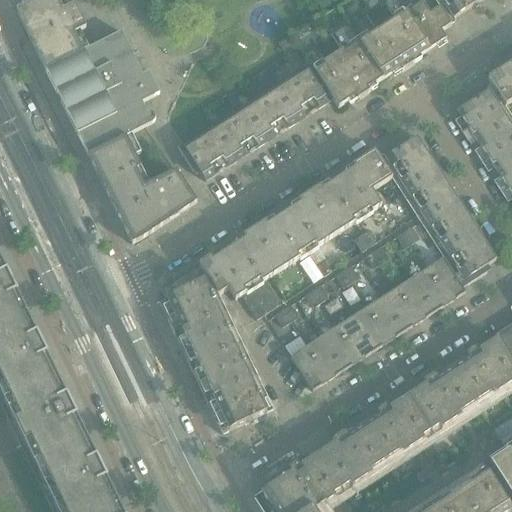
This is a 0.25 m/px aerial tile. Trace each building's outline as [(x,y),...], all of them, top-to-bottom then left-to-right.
[(88,50),(79,32),(85,30),(73,6),(68,9),(63,0),(38,0),(15,11),(44,72),(88,50)] [(450,27),(447,23),(439,9),(429,16),(422,6),(404,17),(392,0),(350,0),(336,9),(382,81),(391,76),(388,72),(396,67),(401,74),(413,66),(411,63),(445,41),(440,33),(450,27)] [(482,0),(439,0),(452,20),(482,0)] [(382,81),(336,9),(291,38),(308,65),(312,72),(319,82),(332,102),(337,110),(354,99),(356,102),(368,95),(364,88),(371,83),(374,87),(382,81)] [(141,104),(159,95),(148,73),(141,76),(131,56),(132,56),(121,34),(88,50),(44,72),(86,157),(124,138),(151,125),(154,123),(155,120),(154,117),(152,115),(150,113),(146,114),(141,104)] [(292,51),(285,40),(277,45),(284,56),(292,51)] [(205,183),(297,124),(332,102),(319,82),(312,72),(308,65),(295,74),(265,93),(235,113),(202,133),(200,135),(181,147),(177,150),(180,155),(184,152),(205,183)] [(511,119),(504,108),(511,102),(511,71),(509,66),(487,80),(493,90),(456,113),(511,199),(511,119)] [(270,84),(263,73),(256,77),(256,78),(262,89),(270,84)] [(240,103),(233,93),(225,97),(232,108),(240,103)] [(196,204),(189,194),(175,172),(149,185),(124,138),(86,157),(131,246),(142,240),(168,223),(165,218),(174,214),(176,217),(196,204)] [(495,262),(436,170),(416,139),(379,163),(373,153),(351,168),(355,173),(347,178),(346,175),(338,181),(362,220),(380,208),(396,198),(387,183),(391,181),(416,220),(419,225),(442,260),(448,269),(461,289),(467,285),(465,282),(495,262)] [(307,255),(362,220),(338,181),(328,187),(331,191),(324,196),(319,188),(297,203),(300,208),(293,213),(291,211),(282,216),(307,255)] [(264,283),(307,255),(282,216),(273,222),(275,224),(267,229),(264,224),(242,238),(246,245),(239,250),(236,246),(228,251),(253,291),(264,283)] [(418,242),(410,229),(402,235),(411,246),(418,242)] [(354,258),(376,244),(368,232),(347,246),(354,258)] [(411,246),(402,235),(395,239),(403,251),(411,246)] [(388,261),(380,249),(373,254),(381,266),(388,261)] [(271,412),(217,298),(227,291),(234,302),(240,298),(256,322),(280,306),(264,283),(253,291),(228,251),(219,257),(221,261),(214,266),(209,259),(160,290),(165,301),(158,304),(221,436),(271,412)] [(381,266),(373,254),(365,259),(373,271),(381,266)] [(464,295),(461,289),(448,269),(442,260),(426,270),(449,305),(464,295)] [(0,326),(25,314),(6,273),(0,261),(0,326)] [(331,274),(323,262),(315,267),(323,279),(331,274)] [(358,281),(350,268),(342,273),(351,285),(358,281)] [(449,305),(426,270),(411,280),(433,315),(449,305)] [(351,285),(342,273),(335,278),(343,290),(351,285)] [(433,315),(411,280),(396,290),(419,324),(433,315)] [(328,300),(320,288),(312,293),(320,305),(328,300)] [(419,324),(396,290),(381,299),(403,334),(419,324)] [(320,305),(312,293),(304,298),(312,310),(320,305)] [(403,334),(381,299),(366,309),(388,344),(403,334)] [(297,320),(289,307),(282,312),(290,324),(297,320)] [(388,344),(366,309),(351,319),(373,353),(388,344)] [(290,324),(282,312),(274,317),(282,329),(290,324)] [(59,383),(49,362),(25,314),(0,326),(0,380),(8,398),(45,380),(49,388),(59,383)] [(373,353),(351,319),(336,329),(358,363),(373,353)] [(358,363),(336,329),(331,321),(316,331),(321,338),(343,373),(358,363)] [(511,325),(495,337),(496,340),(511,364),(511,325)] [(343,373),(321,338),(305,348),(328,383),(343,373)] [(511,364),(496,340),(479,351),(477,348),(465,356),(467,359),(451,369),(476,408),(507,389),(511,396),(511,364)] [(328,383),(305,348),(289,359),(311,393),(328,383)] [(476,408),(451,369),(435,380),(433,377),(421,384),(424,390),(417,394),(416,392),(407,398),(430,434),(431,433),(433,436),(476,408)] [(81,428),(76,418),(59,383),(49,388),(45,380),(8,398),(18,419),(13,421),(23,443),(29,440),(39,461),(75,443),(71,433),(81,428)] [(387,466),(433,436),(431,433),(430,434),(407,398),(390,409),(388,406),(376,413),(378,416),(362,427),(387,466)] [(387,466),(362,427),(345,437),(344,434),(332,442),(333,445),(317,455),(343,495),(359,484),(387,466)] [(89,511),(115,499),(110,489),(81,428),(71,433),(75,443),(39,461),(63,511),(89,511)] [(499,441),(494,432),(487,436),(488,437),(493,445),(499,441)] [(511,456),(508,451),(488,464),(506,492),(511,500),(511,456)] [(343,495),(317,455),(301,466),(299,463),(287,471),(290,475),(253,499),(261,511),(309,511),(314,509),(316,511),(323,506),(324,507),(327,505),(343,495)] [(509,511),(487,477),(486,478),(483,473),(476,477),(475,481),(438,504),(435,503),(428,508),(430,511),(509,511)] [(121,511),(115,499),(89,511),(121,511)]
